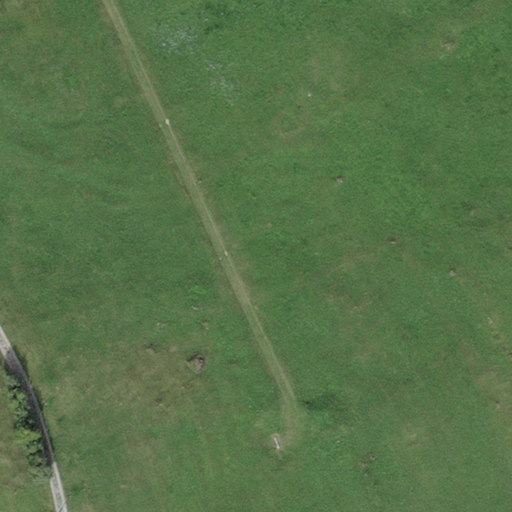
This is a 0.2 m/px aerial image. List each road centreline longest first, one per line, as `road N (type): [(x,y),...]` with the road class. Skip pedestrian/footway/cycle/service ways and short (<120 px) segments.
road 1 (track): [(102,0),(327,473)]
road 2 (track): [(0,336),(27,390),(59,511)]
